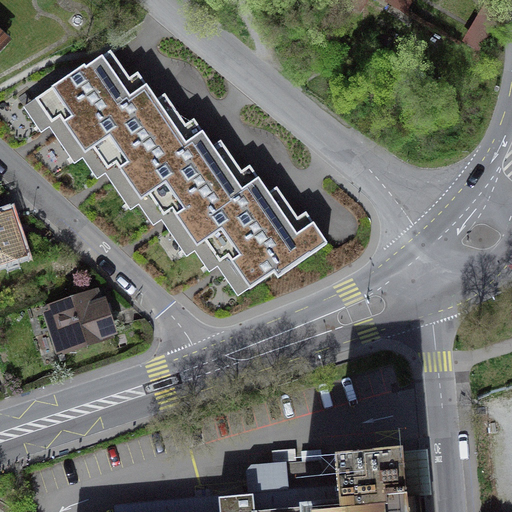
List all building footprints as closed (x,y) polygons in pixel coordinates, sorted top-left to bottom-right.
[(84,153),(166,97),(165,96),(157,101),(138,74),(130,80),(110,52),(86,68),(84,66),(35,100),(52,124),(60,118),(64,125),(84,153)] [(166,97),(84,153),(85,155),(93,149),(108,170),(116,165),(120,171),(140,200),(222,144),(221,142),(213,148),(194,121),(186,126),(166,97)] [(242,173),(222,144),(140,200),(141,201),(149,195),(164,217),(172,211),(176,218),(196,246),(278,190),(277,188),(269,194),(250,167),(242,173)] [(278,190),(196,246),(197,248),(205,242),(220,263),(228,257),(232,264),(250,289),(274,273),(278,278),(327,244),(306,213),(298,219),(278,190)] [(11,226),(8,217),(0,219),(0,259),(20,253),(11,226)] [(90,299),(56,310),(57,312),(47,316),(58,350),(102,335),(109,332),(100,306),(97,307),(93,308),(90,299)] [(421,511),(420,497),(404,498),(404,496),(407,495),(406,495),(405,485),(404,475),(405,475),(405,473),(403,453),(335,459),(339,504),(254,511),(253,496),(219,499),(219,511),(421,511)]
